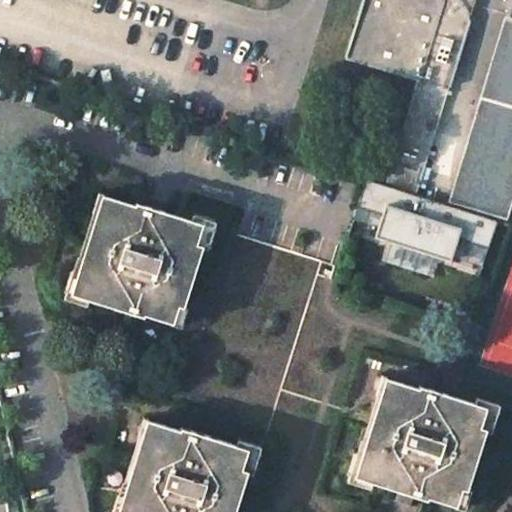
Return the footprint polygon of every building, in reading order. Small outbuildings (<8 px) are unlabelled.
[(364,0),(347,55),(417,77),(385,178),(414,188),(474,0),(364,0)] [(511,201),(511,22),(505,21),(450,200),(507,218),(511,201)] [(384,183),(365,177),(356,204),(380,212),(373,233),(447,259),(455,236),(485,246),(494,219),(384,183)] [(163,197),(145,192),(142,202),(160,209),(163,197)] [(142,202),(131,198),(129,203),(99,193),(92,212),(84,209),(64,270),(71,272),(65,291),(102,303),(101,306),(130,315),(132,310),(163,320),(169,304),(175,305),(194,244),(189,243),(196,221),(160,209),(142,202)] [(456,390),(427,380),(426,385),(394,376),(389,392),(382,390),(361,449),(368,452),(361,473),(396,486),(395,488),(413,494),(425,498),(427,494),(458,504),(465,485),(471,487),(491,426),(485,425),(492,405),(455,393),(456,390)] [(207,433),(178,424),(176,429),(146,419),(140,436),(133,434),(114,495),(120,497),(115,511),(231,511),(245,471),(239,469),(246,450),(206,437),(207,433)] [(413,494),(395,488),(392,497),(410,504),(413,494)]
